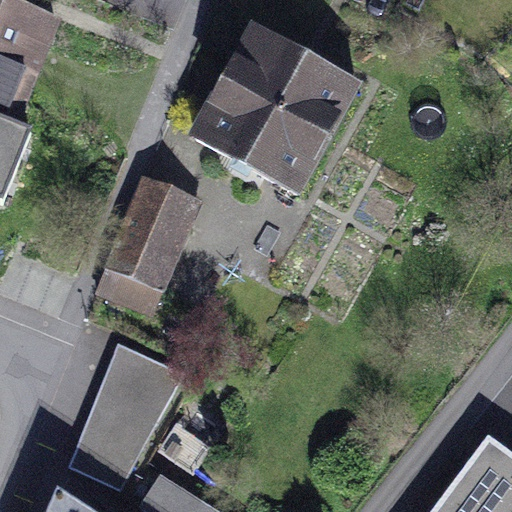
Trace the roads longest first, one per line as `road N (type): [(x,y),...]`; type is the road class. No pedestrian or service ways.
road 1 (residential): [(511,354),(386,511)]
road 2 (residential): [(140,152),(201,0)]
road 3 (residential): [(51,367),(0,488)]
